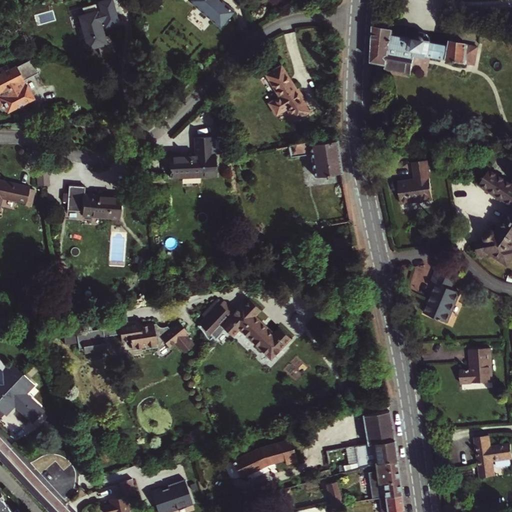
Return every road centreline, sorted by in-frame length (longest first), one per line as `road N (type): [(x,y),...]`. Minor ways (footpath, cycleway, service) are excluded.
road 1 (residential): [(0,138),(84,153),(125,150),(158,133),(276,27),(359,19)]
road 2 (secondary): [(381,261),(424,511)]
road 3 (secondary): [(359,19),(354,127),(381,261)]
road 4 (residential): [(381,261),(450,251),(511,291)]
